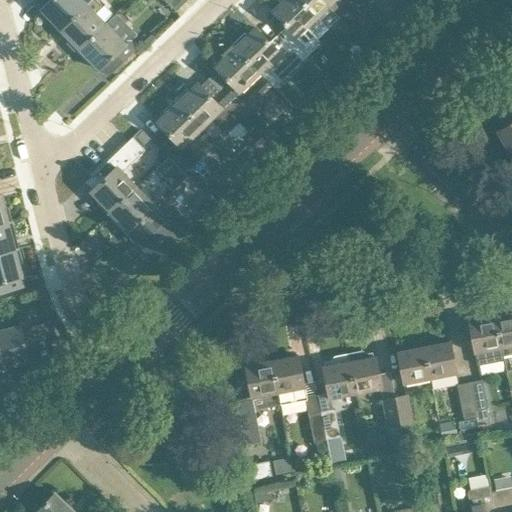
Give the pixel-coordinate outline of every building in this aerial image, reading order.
[(41,9),(61,30),(87,5),(82,0),(44,0),(47,3),(41,9)] [(98,0),(91,0),(87,5),(61,30),(80,50),(117,14),(116,13),(105,24),(96,14),(104,6),(98,0)] [(187,0),(165,0),(176,11),(187,0)] [(292,31),(283,39),(304,60),(321,43),(306,28),(317,17),(300,0),(277,0),(278,0),(281,4),(273,11),(292,31)] [(300,0),(317,17),(328,7),(343,22),(361,5),(356,0),(300,0)] [(113,71),(131,54),(138,47),(131,40),(136,34),(117,14),(80,50),(99,70),(106,64),(113,71)] [(392,18),(384,26),(389,32),(398,24),(392,18)] [(304,60),(283,39),(274,48),(256,28),(248,36),(244,32),(232,44),(268,81),(275,88),(285,78),(304,60)] [(380,36),(388,44),(393,39),(392,38),(385,31),(380,36)] [(226,94),(246,116),(263,99),(257,92),(268,81),(232,44),(235,48),(215,67),(234,86),(226,94)] [(334,91),(341,84),(329,71),(322,78),(334,91)] [(246,116),(226,94),(217,103),(198,84),(178,103),(202,128),(213,118),(231,137),(244,137),(248,142),(255,142),(263,134),(246,116)] [(176,142),(168,150),(188,171),(206,154),(191,138),(202,128),(178,103),(158,122),(176,142)] [(511,124),(498,132),(511,156),(511,124)] [(132,137),(90,178),(97,185),(90,191),(111,213),(137,188),(122,172),(145,150),(132,137)] [(166,160),(157,168),(170,182),(179,173),(166,160)] [(111,213),(129,233),(155,208),(137,188),(111,213)] [(209,193),(206,196),(206,208),(208,211),(217,202),(209,193)] [(0,195),(0,224),(12,222),(11,221),(7,222),(1,196),(1,195),(0,195)] [(162,254),(192,225),(175,207),(165,217),(155,208),(129,233),(148,253),(155,247),(162,254)] [(12,222),(0,224),(0,253),(19,248),(18,247),(14,249),(8,223),(12,222)] [(19,248),(0,253),(0,293),(16,289),(13,279),(22,277),(22,275),(21,275),(18,264),(22,263),(19,248)] [(511,354),(511,312),(496,316),(503,357),(511,354)] [(19,327),(0,331),(0,358),(2,368),(29,361),(27,352),(37,349),(28,316),(17,319),(19,327)] [(496,316),(468,322),(477,366),(504,361),(503,357),(496,316)] [(431,378),(456,373),(450,341),(425,347),(431,378)] [(425,347),(397,352),(403,383),(431,378),(425,347)] [(348,354),(356,393),(382,388),(376,356),(366,358),(365,353),(362,351),(348,354)] [(329,399),(356,393),(348,354),(348,353),(347,353),(347,354),(334,357),(332,360),(333,365),(323,367),(328,393),(317,395),(327,442),(340,440),(334,410),(331,411),(329,399)] [(298,356),(272,361),(281,404),(307,399),(316,445),(327,442),(317,395),(306,397),(298,356)] [(261,442),(255,410),(281,404),(272,361),(270,361),(270,360),(257,362),(258,364),(245,366),(251,397),(235,400),(244,445),(261,442)] [(482,380),(470,382),(475,410),(487,407),(488,407),(482,380)] [(475,410),(470,382),(456,385),(463,418),(476,415),(475,410)] [(413,424),(407,395),(395,397),(400,427),(413,424)] [(403,438),(400,427),(395,397),(383,400),(391,440),(403,438)] [(487,407),(475,410),(476,415),(478,425),(490,423),(487,407)] [(490,436),(482,438),(484,446),(492,444),(490,436)] [(459,440),(445,443),(447,454),(461,451),(459,440)] [(444,443),(437,445),(439,452),(445,451),(444,443)] [(340,467),(331,469),(333,480),(342,479),(340,467)] [(270,486),(254,489),(257,502),(273,499),(270,486)] [(467,494),(470,511),(494,511),(491,492),(489,486),(469,490),(467,494)] [(511,511),(511,487),(491,492),(494,511),(511,511)] [(73,511),(55,493),(36,511),(73,511)] [(441,511),(439,502),(416,507),(417,511),(441,511)]
